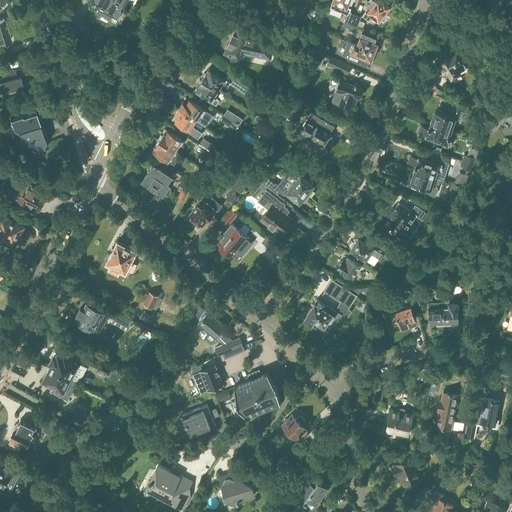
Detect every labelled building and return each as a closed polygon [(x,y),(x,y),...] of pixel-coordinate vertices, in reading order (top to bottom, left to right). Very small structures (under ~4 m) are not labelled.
[(87,6),(101,12),(100,15),(115,22),(117,18),(119,20),(124,9),(122,8),(125,0),(86,0),(88,4),(87,6)] [(333,0),(332,3),(333,3),(331,7),(338,10),(340,6),(347,9),(348,8),(351,9),(353,3),(352,2),(352,0),(333,0)] [(366,10),(379,21),(381,19),(383,21),(388,15),(386,13),(392,5),(385,0),(372,0),(367,7),(368,8),(366,10)] [(357,14),(349,11),(343,26),(345,27),(347,23),(351,24),(352,24),(357,14)] [(362,16),(357,14),(352,24),(363,28),(366,20),(361,18),(362,16)] [(0,43),(2,44),(8,42),(10,39),(11,39),(5,18),(0,19),(0,43)] [(291,24),(286,33),(298,39),(303,30),(291,24)] [(237,60),(238,60),(239,60),(240,60),(244,52),(267,56),(268,49),(270,49),(271,48),(272,47),(272,46),(273,45),(273,44),(272,44),(272,43),(272,42),(271,42),(270,41),(260,39),(261,36),(237,25),(233,33),(227,44),(228,44),(224,52),(233,56),(233,57),(234,58),(234,59),(235,59),(235,60),(236,60),(237,60)] [(354,42),(353,43),(375,52),(375,51),(376,50),(377,48),(376,48),(378,42),(375,40),(375,38),(361,32),(357,43),(354,42)] [(352,48),(349,57),(369,65),(372,58),(373,58),(375,54),(374,53),(375,52),(353,43),(352,48)] [(315,50),(310,60),(320,65),(325,55),(315,50)] [(444,75),(447,79),(450,77),(451,79),(452,79),(461,73),(461,72),(466,68),(462,62),(463,61),(463,60),(458,52),(457,51),(451,56),(450,54),(440,60),(441,61),(437,63),(437,64),(439,68),(439,67),(442,72),(442,73),(443,75),(444,75)] [(328,63),(337,68),(338,66),(346,70),(348,65),(340,61),(331,57),(328,63)] [(226,78),(209,67),(202,78),(220,90),(224,83),(228,86),(234,78),(228,74),(226,78)] [(0,84),(0,85),(1,90),(1,92),(23,87),(20,75),(17,76),(15,68),(0,71),(0,84)] [(202,78),(194,90),(216,104),(220,99),(217,97),(218,96),(216,95),(220,90),(202,78)] [(336,89),(332,101),(351,107),(354,96),(359,97),(362,88),(339,80),(336,89)] [(437,87),(434,82),(428,85),(431,91),(437,87)] [(294,94),(284,112),(290,116),(295,106),(301,109),(306,101),(294,94)] [(511,99),(506,95),(495,110),(511,122),(511,99)] [(179,108),(203,123),(207,125),(214,114),(188,98),(185,103),(183,102),(179,108)] [(437,112),(436,111),(432,124),(452,131),(456,119),(461,121),(464,112),(468,116),(472,112),(466,105),(455,101),(450,116),(443,114),(443,111),(439,109),(437,112)] [(177,115),(174,120),(199,136),(202,130),(203,131),(207,125),(203,123),(179,108),(175,114),(177,115)] [(224,115),(236,122),(240,124),(243,119),(228,109),(224,115)] [(495,111),(485,123),(491,127),(500,115),(495,111)] [(22,116),(10,120),(14,129),(18,132),(40,124),(36,112),(23,117),(22,116)] [(313,145),(314,143),(322,147),(324,143),(328,145),(333,136),(329,134),(334,126),(312,113),(308,119),(307,119),(297,136),(313,145)] [(236,122),(224,115),(221,119),(233,127),(236,122)] [(18,132),(22,134),(19,138),(40,151),(42,147),(44,149),(45,147),(44,147),(47,143),(41,127),(41,126),(40,124),(18,132)] [(445,143),(449,144),(449,143),(452,144),(451,143),(452,141),(453,141),(454,139),(450,137),(452,131),(432,124),(430,128),(422,125),(419,133),(445,142),(445,143)] [(187,142),(166,128),(159,140),(176,150),(180,144),(184,147),(187,142)] [(200,143),(212,151),(211,153),(223,161),(227,155),(222,152),(223,151),(215,146),(216,146),(204,138),(200,143)] [(152,150),(169,161),(174,165),(177,160),(175,159),(180,153),(176,150),(159,140),(152,150)] [(212,151),(200,143),(195,150),(207,158),(211,153),(212,151)] [(462,160),(475,164),(477,158),(464,154),(462,160)] [(410,155),(407,162),(417,166),(415,171),(440,179),(444,180),(450,163),(432,157),(431,162),(410,155)] [(297,163),(288,156),(284,161),(293,168),(297,163)] [(475,164),(462,160),(460,167),(473,171),(475,164)] [(157,190),(163,194),(164,193),(167,195),(168,193),(169,194),(171,191),(170,190),(172,189),(169,187),(171,184),(170,183),(174,177),(153,163),(142,180),(149,184),(149,185),(157,190)] [(285,176),(309,195),(313,189),(312,188),(315,184),(295,168),(287,177),(285,176)] [(412,183),(411,186),(419,189),(420,185),(427,188),(425,191),(435,195),(439,183),(440,179),(415,171),(411,183),(412,183)] [(280,190),(285,194),(286,192),(300,203),(304,198),(305,199),(309,195),(285,176),(278,185),(266,176),(262,182),(278,194),(280,190)] [(32,204),(34,205),(38,198),(36,197),(39,192),(31,188),(33,186),(15,177),(7,194),(23,203),(30,207),(32,204)] [(186,182),(179,197),(184,200),(192,185),(186,182)] [(460,199),(464,187),(453,183),(448,194),(460,199)] [(238,187),(230,197),(237,202),(245,192),(238,187)] [(267,189),(258,201),(268,209),(260,219),(280,234),(292,219),(285,214),(289,209),(284,206),(286,204),(277,198),(267,189)] [(195,225),(196,226),(197,226),(198,227),(200,227),(201,226),(202,225),(203,225),(206,220),(208,222),(215,213),(214,213),(217,210),(217,211),(222,205),(213,197),(209,201),(204,196),(203,198),(202,198),(195,206),(197,207),(190,214),(192,216),(191,217),(196,221),(195,222),(195,223),(195,225)] [(408,227),(416,215),(423,220),(428,213),(415,204),(411,210),(399,202),(383,225),(401,238),(402,236),(408,240),(414,231),(408,227)] [(230,221),(238,213),(232,209),(225,217),(230,221)] [(0,238),(2,240),(1,243),(10,247),(13,242),(21,225),(0,214),(0,238)] [(230,253),(238,260),(252,244),(247,240),(249,237),(232,222),(224,232),(226,233),(222,238),(224,240),(220,245),(230,254),(230,253)] [(351,246),(352,247),(351,249),(366,260),(367,259),(369,260),(371,259),(373,256),(372,254),(371,253),(379,258),(382,253),(357,236),(351,246)] [(107,261),(111,263),(109,268),(119,273),(120,270),(125,272),(136,250),(118,240),(107,261)] [(399,258),(390,251),(385,258),(395,264),(399,258)] [(150,256),(142,252),(140,257),(147,261),(150,256)] [(345,261),(343,260),(338,267),(353,278),(361,266),(347,257),(345,261)] [(318,298),(305,318),(312,323),(313,324),(319,328),(320,328),(322,325),(324,327),(329,320),(332,322),(335,324),(334,324),(341,328),(352,311),(348,308),(356,296),(348,291),(339,285),(331,297),(340,303),(336,310),(318,298)] [(424,302),(420,287),(411,290),(416,305),(424,302)] [(443,302),(444,323),(446,323),(447,325),(449,325),(451,323),(458,323),(458,318),(461,318),(461,311),(458,311),(458,301),(451,301),(451,291),(443,291),(443,302)] [(151,293),(145,304),(156,309),(162,298),(151,293)] [(406,297),(388,303),(390,308),(396,326),(401,324),(402,327),(409,325),(408,321),(415,319),(410,302),(408,303),(406,297)] [(429,306),(430,324),(438,323),(439,325),(442,325),(443,323),(444,323),(443,302),(429,302),(429,306)] [(88,328),(94,331),(94,330),(99,333),(109,314),(87,303),(83,309),(80,308),(76,315),(79,316),(77,321),(82,323),(79,328),(86,332),(88,328)] [(109,314),(115,317),(114,320),(129,328),(131,324),(133,325),(135,321),(134,321),(112,309),(109,314)] [(221,341),(222,344),(215,347),(218,355),(226,352),(243,346),(240,337),(233,340),(223,331),(226,326),(208,311),(198,322),(216,338),(217,337),(221,341)] [(243,346),(226,352),(228,357),(245,350),(243,346)] [(50,363),(52,364),(51,368),(79,382),(87,367),(81,364),(80,366),(73,362),(74,360),(64,355),(63,357),(58,354),(56,357),(54,356),(50,363)] [(112,369),(101,363),(98,370),(108,375),(112,369)] [(198,364),(191,367),(193,373),(201,392),(208,390),(223,383),(215,364),(216,364),(215,363),(201,369),(198,364)] [(52,390),(60,395),(60,396),(68,400),(77,381),(79,382),(51,368),(44,381),(52,385),(49,390),(51,391),(52,390)] [(251,379),(235,386),(237,399),(239,405),(240,405),(247,416),(280,402),(277,389),(278,389),(275,383),(274,383),(267,372),(261,375),(259,370),(249,374),(251,379)] [(426,409),(431,387),(426,386),(422,408),(426,409)] [(436,427),(438,427),(437,432),(442,433),(443,428),(451,430),(458,395),(443,392),(436,427)] [(500,400),(485,398),(480,423),(495,426),(500,400)] [(201,431),(216,425),(207,404),(182,414),(183,416),(184,415),(187,423),(185,424),(186,426),(188,425),(191,433),(200,429),(201,431)] [(211,410),(210,410),(214,418),(219,416),(216,408),(211,410)] [(398,410),(391,409),(385,433),(396,436),(397,432),(408,434),(412,419),(413,413),(406,411),(406,410),(404,409),(401,408),(399,409),(398,410)] [(88,415),(77,409),(74,415),(84,421),(88,415)] [(296,418),(292,414),(282,424),(296,438),(306,428),(302,424),(305,421),(305,420),(304,418),(301,415),(299,416),(296,418)] [(474,436),(478,415),(472,414),(468,435),(474,436)] [(58,432),(62,425),(49,418),(45,426),(58,432)] [(9,443),(16,446),(18,442),(27,447),(31,440),(32,441),(34,436),(37,437),(39,432),(35,430),(37,427),(20,419),(15,429),(14,429),(10,437),(12,438),(9,443)] [(452,439),(453,439),(451,448),(462,450),(465,432),(454,430),(452,439)] [(303,465),(311,453),(304,448),(296,460),(303,465)] [(511,460),(499,454),(494,466),(505,471),(511,460)] [(393,466),(396,474),(399,472),(405,485),(423,477),(418,465),(415,466),(411,457),(394,464),(394,466),(393,466)] [(171,471),(158,464),(145,489),(183,509),(190,497),(185,494),(192,481),(180,475),(177,479),(173,477),(174,476),(170,473),(171,471)] [(0,489),(1,489),(2,487),(4,488),(11,491),(20,473),(13,469),(6,465),(4,468),(0,466),(0,489)] [(230,473),(220,476),(227,501),(236,506),(239,501),(240,501),(239,500),(241,497),(245,499),(255,496),(252,485),(247,482),(241,484),(237,482),(235,476),(230,473)] [(46,481),(43,486),(54,492),(57,493),(60,487),(47,480),(46,481)] [(297,498),(292,495),(284,510),(288,511),(292,511),(299,499),(307,505),(310,500),(317,504),(328,486),(318,480),(316,482),(312,483),(308,480),(297,498)] [(431,511),(450,511),(454,505),(443,499),(445,496),(436,491),(431,501),(436,504),(431,511)] [(470,511),(496,511),(500,505),(488,499),(483,510),(474,506),(470,511)]
